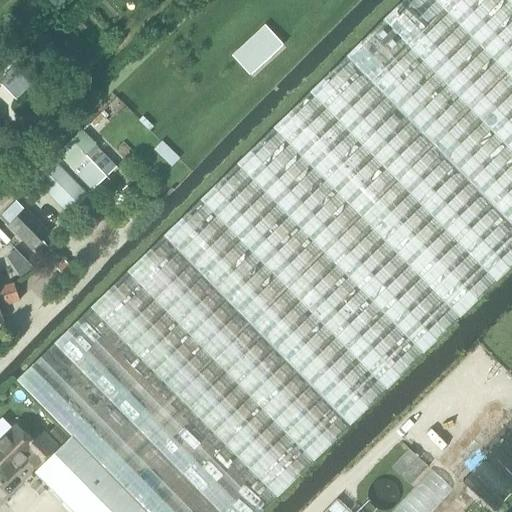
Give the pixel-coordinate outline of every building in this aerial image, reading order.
[(511,0),(403,0),(17,380),(72,436),(146,511),(261,511),(511,265),(511,0)] [(284,45),(265,25),(232,56),(250,76),(284,45)] [(81,130),(56,154),(92,191),(116,167),(81,130)] [(52,158),(32,177),(68,214),(87,195),(52,158)] [(123,190),(135,203),(144,195),(132,182),(123,190)] [(16,202),(2,215),(9,224),(24,210),(16,202)] [(26,209),(9,226),(33,250),(50,233),(26,209)] [(0,240),(6,247),(10,243),(0,233),(0,240)] [(25,258),(14,267),(21,277),(34,268),(25,258)] [(65,262),(58,269),(65,277),(73,270),(65,262)] [(0,297),(17,292),(14,283),(1,287),(2,292),(0,292),(0,297)] [(17,292),(0,297),(0,324),(3,324),(0,313),(0,302),(5,301),(6,305),(20,301),(17,292)] [(57,425),(47,435),(60,448),(70,438),(57,425)] [(0,442),(0,472),(6,479),(29,456),(38,466),(57,448),(43,434),(33,444),(16,427),(0,442)] [(146,511),(72,436),(35,472),(68,506),(74,511),(146,511)] [(350,511),(338,500),(325,511),(350,511)]
